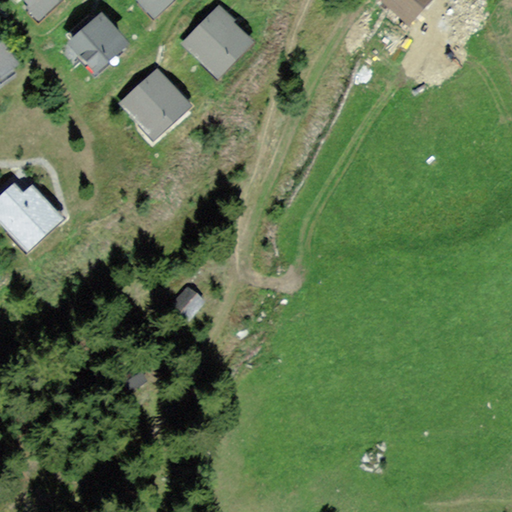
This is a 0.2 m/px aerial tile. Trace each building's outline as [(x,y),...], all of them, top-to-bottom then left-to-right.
[(24,0),(37,14),(52,0),(24,0)] [(165,0),(141,0),(152,12),(165,0)] [(385,0),(384,1),(409,23),(417,14),(431,28),(449,8),(440,0),(385,0)] [(244,43),(216,14),(188,43),(216,71),(244,43)] [(123,45),(101,20),(73,45),(95,70),(123,45)] [(183,106),(155,76),(125,103),(152,133),(183,106)] [(0,218),(25,245),(56,217),(31,191),(23,198),(14,189),(3,199),(9,205),(0,213),(0,218)] [(0,213),(9,205),(3,199),(0,202),(0,213)] [(203,304),(187,290),(172,306),(188,320),(203,304)] [(143,382),(135,367),(120,377),(128,391),(143,382)] [(85,390),(75,378),(63,388),(73,400),(85,390)]
